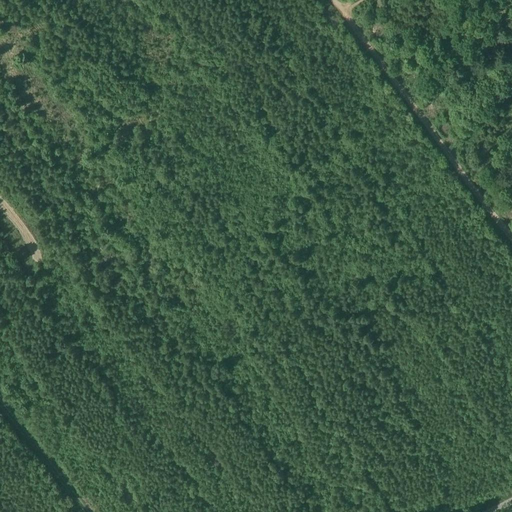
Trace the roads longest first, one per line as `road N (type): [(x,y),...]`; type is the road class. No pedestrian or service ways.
road 1 (track): [(511,241),(328,0)]
road 2 (track): [(82,511),(0,409)]
